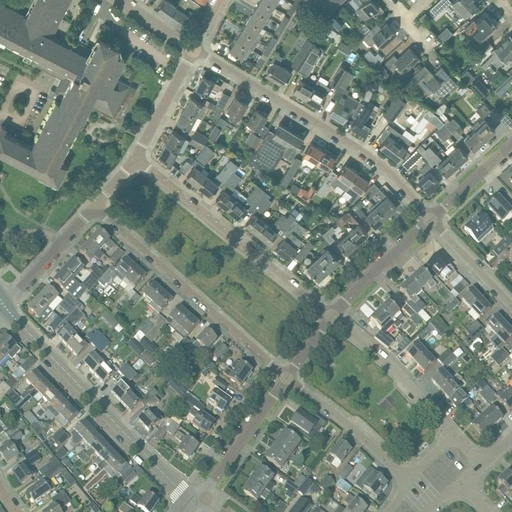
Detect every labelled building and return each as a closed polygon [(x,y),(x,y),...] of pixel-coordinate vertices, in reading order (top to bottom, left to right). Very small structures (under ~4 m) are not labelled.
[(0,0),(0,37),(7,41),(5,44),(19,51),(21,48),(27,51),(24,56),(31,60),(30,63),(40,68),(61,79),(55,91),(62,95),(59,101),(56,99),(31,147),(4,133),(6,128),(1,125),(0,128),(0,150),(38,170),(37,174),(57,184),(67,165),(59,161),(86,107),(88,108),(87,109),(88,109),(88,108),(118,123),(136,89),(127,85),(112,77),(119,64),(121,65),(120,66),(121,66),(121,65),(125,58),(114,53),(117,48),(117,46),(101,37),(99,37),(99,36),(89,57),(71,48),(52,38),(71,0),(36,0),(28,17),(1,3),(2,0),(0,0)] [(163,0),(156,10),(168,18),(176,7),(165,0),(163,0)] [(176,7),(168,18),(180,27),(188,16),(183,12),(188,4),(197,10),(200,5),(192,0),(181,0),(176,7)] [(263,0),(260,0),(255,9),(267,16),(273,6),(263,0)] [(308,0),(308,1),(324,18),(343,0),(308,0)] [(359,0),(362,3),(356,9),(365,19),(371,13),(375,17),(383,10),(379,5),(378,6),(372,0),(359,0)] [(436,15),(445,7),(450,12),(454,9),(457,12),(459,10),(464,16),(479,3),(476,0),(452,0),(451,2),(449,0),(439,0),(430,9),(436,15)] [(296,7),(292,4),(287,12),(292,15),(296,7)] [(255,9),(249,19),(260,27),(264,21),(267,23),(270,18),(267,16),(255,9)] [(472,33),(473,34),(473,36),(476,39),(477,39),(479,41),(483,37),(485,39),(492,33),(490,31),(496,25),(485,12),(476,21),(474,19),(464,27),(470,34),(472,33)] [(284,16),(279,24),(284,27),(289,19),(284,16)] [(333,17),(328,22),(337,31),(342,26),(333,17)] [(249,19),(242,29),(258,39),(261,34),(262,35),(265,30),(260,27),(249,19)] [(284,27),(279,24),(274,33),(279,36),(284,27)] [(370,29),(352,45),(356,49),(362,43),(361,41),(363,39),(368,45),(371,45),(376,40),(382,47),(389,41),(396,34),(387,24),(377,32),(373,27),(370,29)] [(242,29),(236,40),(248,47),(252,49),(258,39),(242,29)] [(442,31),(437,36),(443,42),(447,38),(442,31)] [(489,68),(511,48),(511,38),(509,35),(491,52),(493,55),(482,65),(487,70),(489,68)] [(272,36),(267,45),(272,48),(277,39),(272,36)] [(307,39),(292,65),(299,69),(315,43),(307,39)] [(248,47),(236,40),(229,50),(241,58),(248,47)] [(477,50),(481,55),(492,46),(487,41),(477,50)] [(272,48),(267,45),(262,54),(267,57),(272,48)] [(293,91),(306,99),(313,87),(316,82),(305,74),(311,64),(313,65),(319,55),(317,53),(318,51),(313,48),(312,50),(311,50),(299,71),(304,74),(301,79),(300,79),(293,91)] [(384,63),(392,71),(398,65),(404,72),(419,59),(422,62),(410,48),(398,59),(393,55),(386,62),(384,63)] [(485,70),(483,71),(492,81),(501,72),(497,68),(497,67),(499,65),(502,67),(511,57),(511,48),(510,51),(508,49),(493,63),(492,62),(488,66),(485,69),(485,70)] [(266,75),(282,85),(290,72),(278,64),(282,58),(276,54),(271,61),(273,62),(266,75)] [(260,57),(255,66),(260,69),(265,60),(260,57)] [(374,69),(384,79),(390,75),(386,70),(387,69),(381,62),(374,69)] [(456,84),(441,67),(433,75),(425,65),(410,78),(416,85),(418,82),(428,94),(435,88),(442,97),(456,84)] [(342,67),(331,84),(337,88),(338,88),(340,85),(348,72),(349,71),(348,70),(342,67)] [(354,75),(348,72),(340,85),(345,88),(354,75)] [(511,74),(494,91),(498,95),(511,80),(511,74)] [(195,89),(204,94),(207,95),(211,88),(218,92),(221,86),(214,82),(202,76),(195,89)] [(478,79),(470,86),(480,97),(488,90),(479,80),(478,79)] [(313,87),(306,99),(319,107),(326,95),(330,88),(317,80),(316,82),(313,87)] [(351,113),(358,101),(342,91),(329,113),(343,121),(349,110),(351,112),(351,113)] [(223,92),(216,105),(223,109),(230,96),(223,92)] [(384,109),(380,116),(381,116),(382,113),(393,120),(406,101),(408,99),(399,92),(397,95),(395,94),(385,110),(384,109)] [(202,119),(209,107),(207,106),(191,97),(184,110),(202,119)] [(226,121),(234,126),(247,105),(247,104),(236,98),(227,112),(231,113),(226,121)] [(216,105),(214,104),(210,102),(207,106),(209,107),(212,109),(215,110),(211,117),(217,120),(223,109),(222,109),(216,105)] [(356,118),(351,126),(357,130),(356,132),(362,135),(363,134),(364,134),(369,126),(377,113),(360,102),(352,116),(356,118)] [(413,106),(412,109),(413,111),(416,113),(418,112),(420,111),(421,108),(420,105),(418,104),(415,104),(413,106)] [(476,111),(483,118),(490,111),(484,104),(476,111)] [(202,119),(184,110),(177,123),(189,129),(196,116),(202,120),(202,119)] [(245,141),(252,145),(255,147),(262,137),(256,133),(258,129),(259,129),(262,125),(267,116),(256,110),(251,118),(248,122),(254,126),(245,141)] [(511,119),(506,113),(500,119),(509,129),(511,131),(511,130),(511,119)] [(445,125),(452,133),(456,130),(460,134),(464,130),(453,118),(450,121),(445,125)] [(472,126),(475,130),(485,140),(495,131),(484,119),(479,123),(478,121),(472,126)] [(274,133),(269,130),(249,161),(271,174),(281,157),(292,164),(295,157),(293,156),(303,138),(279,124),(274,133)] [(407,147),(411,142),(387,124),(382,131),(376,139),(377,140),(377,139),(382,143),(380,146),(380,147),(380,146),(398,160),(397,160),(398,160),(402,156),(406,159),(410,153),(406,150),(407,148),(407,147)] [(444,124),(435,132),(444,141),(452,133),(445,125),(444,124)] [(209,135),(216,140),(221,130),(214,126),(209,135)] [(195,130),(192,136),(205,143),(208,137),(195,130)] [(485,140),(475,130),(470,135),(469,134),(464,138),(474,150),(485,140)] [(173,131),(166,144),(178,150),(184,138),(173,131)] [(205,143),(192,136),(189,142),(202,149),(205,143)] [(313,167),(316,162),(323,150),(311,143),(304,154),(309,157),(307,161),(307,162),(308,164),(313,167)] [(178,150),(166,144),(159,157),(171,163),(178,150)] [(416,148),(420,153),(421,152),(422,153),(421,154),(422,155),(429,163),(432,165),(434,163),(446,175),(452,170),(457,165),(448,155),(442,160),(429,146),(425,149),(421,144),(416,148)] [(197,186),(198,186),(206,176),(200,171),(204,166),(203,165),(214,152),(206,145),(194,160),(195,160),(191,165),(195,167),(193,169),(187,177),(193,182),(193,184),(196,186),(197,186)] [(458,145),(448,155),(457,165),(462,161),(468,156),(458,145)] [(402,163),(407,169),(422,155),(421,154),(417,149),(409,156),(402,163)] [(323,150),(316,162),(329,169),(336,158),(323,150)] [(184,174),(191,165),(195,160),(194,160),(189,157),(179,170),(184,174)] [(280,183),(286,187),(289,182),(302,161),(296,157),(295,157),(292,164),(280,183)] [(216,175),(213,180),(218,185),(221,181),(224,184),(234,172),(239,166),(230,159),(217,176),(216,175)] [(425,175),(418,181),(429,192),(439,182),(429,172),(434,168),(432,165),(429,163),(420,171),(425,175)] [(337,175),(331,184),(335,187),(337,185),(345,190),(349,184),(357,173),(345,164),(337,175)] [(234,172),(224,184),(227,186),(224,190),(230,195),(233,192),(236,188),(234,187),(241,178),(234,172)] [(317,180),(322,183),(326,176),(321,173),(317,180)] [(349,184),(345,190),(352,195),(348,200),(353,204),(369,181),(357,173),(349,184)] [(206,176),(198,186),(198,187),(199,188),(202,191),(203,191),(209,196),(216,188),(218,185),(206,176)] [(316,192),(321,196),(328,187),(323,183),(316,192)] [(367,190),(363,193),(369,199),(376,193),(380,189),(374,183),(367,190)] [(244,201),(242,204),(247,208),(249,205),(253,208),(266,192),(257,185),(244,201)] [(301,187),(297,194),(309,201),(314,194),(301,187)] [(216,201),(227,210),(235,199),(224,190),(216,201)] [(266,192),(253,208),(256,211),(254,214),(260,218),(262,216),(272,202),(268,199),(271,195),(266,192)] [(380,200),(374,205),(385,217),(390,212),(396,207),(383,193),(379,196),(380,200)] [(511,207),(506,201),(504,204),(498,198),(487,208),(501,223),(511,212),(511,207)] [(235,199),(227,210),(238,219),(245,211),(247,208),(242,204),(235,199)] [(360,200),(351,208),(360,218),(365,214),(360,208),(364,204),(360,200)] [(371,212),(365,217),(375,227),(380,222),(380,221),(385,217),(374,205),(369,210),(371,212)] [(337,221),(342,226),(347,222),(351,218),(355,223),(360,218),(351,208),(341,217),(337,221)] [(266,223),(257,234),(268,243),(274,235),(277,232),(280,227),(285,231),(294,219),(298,214),(293,210),(287,217),(282,213),(271,227),(266,223)] [(245,225),(257,234),(266,223),(254,214),(245,225)] [(493,229),(487,223),(480,215),(465,229),(472,238),(473,237),(478,243),(486,236),(493,229)] [(294,219),(285,231),(289,234),(285,239),(276,249),(288,259),(294,251),(296,248),(302,241),(290,232),(293,229),(301,235),(306,228),(294,219)] [(359,224),(348,233),(357,243),(362,239),(368,233),(359,224)] [(332,226),(322,235),(325,238),(330,243),(334,239),(330,235),(336,230),(332,226)] [(99,231),(89,242),(103,255),(104,255),(99,251),(104,246),(109,250),(114,245),(109,240),(99,231)] [(357,243),(348,233),(337,243),(346,253),(352,248),(357,243)] [(500,245),(492,252),(498,258),(511,244),(511,242),(507,237),(504,240),(506,242),(501,246),(500,245)] [(310,240),(304,244),(310,249),(315,245),(310,240)] [(103,255),(89,242),(79,253),(89,262),(94,257),(98,261),(103,255)] [(310,249),(304,244),(294,257),(300,262),(310,249)] [(109,259),(114,264),(123,253),(119,249),(109,259)] [(328,249),(318,258),(328,269),(331,266),(332,267),(338,261),(328,249)] [(440,275),(446,281),(456,272),(450,266),(439,254),(429,263),(440,275)] [(328,269),(318,258),(308,268),(318,279),(325,273),(328,269)] [(109,270),(98,283),(103,287),(106,284),(107,285),(112,279),(113,281),(117,277),(122,282),(135,268),(126,259),(119,267),(115,271),(113,274),(109,270)] [(63,271),(73,280),(83,269),(73,260),(63,271)] [(93,273),(92,273),(99,280),(108,270),(105,267),(101,271),(94,265),(90,270),(93,273)] [(135,268),(122,282),(127,286),(124,290),(127,293),(125,294),(131,299),(135,294),(132,291),(145,277),(135,268)] [(422,270),(411,280),(422,292),(420,290),(426,285),(431,290),(436,285),(431,280),(422,270)] [(63,271),(54,281),(68,294),(65,298),(75,308),(76,307),(79,310),(78,310),(79,311),(81,313),(85,309),(82,306),(71,296),(80,286),(73,280),(63,271)] [(99,280),(92,273),(81,285),(88,292),(99,280)] [(422,292),(411,280),(400,290),(409,301),(409,300),(411,302),(407,306),(417,316),(426,308),(416,297),(422,292)] [(463,280),(453,290),(458,296),(468,286),(463,280)] [(142,295),(151,303),(162,292),(152,283),(142,295)] [(48,288),(38,299),(47,308),(57,297),(48,288)] [(461,300),(470,310),(481,299),(472,290),(461,300)] [(172,300),(162,292),(149,306),(155,311),(151,315),(152,316),(139,331),(145,337),(162,318),(159,315),(172,300)] [(117,304),(119,305),(123,308),(129,301),(131,299),(125,294),(117,304)] [(131,299),(129,301),(134,306),(140,298),(135,294),(131,299)] [(65,298),(58,305),(66,313),(70,308),(73,311),(75,308),(65,298)] [(43,323),(53,313),(47,308),(38,299),(28,310),(44,324),(43,323)] [(481,299),(470,310),(480,319),(490,309),(481,299)] [(445,310),(449,314),(460,304),(455,300),(445,310)] [(383,307),(379,311),(391,322),(394,325),(397,329),(402,325),(396,319),(401,314),(388,302),(388,303),(384,307),(383,307)] [(415,314),(407,306),(403,310),(411,318),(415,314)] [(169,326),(175,331),(188,316),(183,311),(179,307),(168,319),(172,323),(169,326)] [(57,336),(67,347),(75,339),(69,332),(85,317),(81,313),(79,311),(78,310),(77,309),(65,320),(69,324),(65,329),(65,328),(57,336)] [(371,319),(370,320),(381,331),(374,338),(389,350),(394,344),(385,334),(394,325),(391,322),(379,311),(375,315),(376,316),(371,320),(371,319)] [(105,312),(100,316),(104,321),(109,316),(105,312)] [(420,317),(426,324),(430,319),(424,313),(420,317)] [(415,314),(411,318),(417,325),(422,321),(417,316),(415,314)] [(177,346),(182,351),(192,340),(191,340),(189,342),(186,339),(199,324),(195,321),(194,321),(188,316),(175,331),(183,340),(177,346)] [(490,342),(496,336),(495,336),(506,326),(497,316),(486,327),(491,332),(486,338),(490,342)] [(48,327),(53,331),(62,321),(57,317),(48,327)] [(146,337),(139,344),(142,347),(148,340),(152,343),(161,333),(159,331),(167,322),(162,318),(146,337)] [(463,341),(464,342),(480,326),(476,321),(465,331),(469,336),(463,341)] [(480,326),(464,342),(468,346),(485,330),(480,326)] [(496,336),(490,342),(498,351),(499,352),(502,348),(505,346),(508,343),(511,339),(511,331),(506,326),(495,336),(496,336)] [(417,338),(422,343),(433,333),(428,327),(417,338)] [(441,327),(436,332),(441,337),(446,332),(441,327)] [(192,340),(182,351),(186,355),(191,350),(195,353),(201,346),(206,351),(216,340),(206,331),(195,343),(192,340)] [(75,339),(67,347),(77,358),(84,351),(91,344),(95,347),(102,340),(96,333),(88,341),(86,338),(80,343),(75,339)] [(0,341),(0,349),(8,357),(12,361),(21,351),(5,336),(0,341)] [(152,343),(145,337),(139,344),(142,347),(153,356),(159,349),(152,343)] [(108,346),(102,340),(95,347),(101,354),(108,346)] [(406,354),(415,364),(427,354),(417,344),(406,354)] [(213,355),(218,359),(220,357),(227,350),(222,345),(215,353),(213,355)] [(498,351),(490,358),(494,363),(505,352),(502,348),(499,352),(498,351)] [(437,360),(442,364),(453,354),(449,349),(437,360)] [(505,352),(494,363),(499,367),(510,357),(505,352)] [(427,354),(415,364),(424,374),(435,363),(427,354)] [(453,354),(442,364),(446,369),(457,359),(453,354)] [(84,364),(93,375),(103,366),(92,356),(84,364)] [(27,360),(20,368),(26,373),(33,366),(27,360)] [(209,362),(206,367),(211,371),(214,365),(209,362)] [(229,379),(240,387),(252,372),(241,364),(240,364),(237,362),(235,363),(232,366),(233,369),(235,371),(234,374),(227,369),(223,374),(230,379),(229,379)] [(103,366),(93,375),(104,385),(113,377),(113,376),(118,371),(122,375),(130,367),(126,363),(118,371),(114,367),(109,372),(103,366)] [(161,366),(155,371),(168,384),(174,378),(161,366)] [(133,371),(130,367),(122,375),(129,382),(136,374),(133,371)] [(17,371),(12,377),(18,382),(23,376),(26,373),(20,368),(17,371)] [(431,381),(440,391),(451,381),(442,371),(431,381)] [(10,394),(6,397),(12,403),(16,407),(44,381),(36,372),(28,379),(26,382),(30,386),(24,391),(25,393),(20,398),(19,396),(13,390),(10,394)] [(449,400),(457,409),(468,399),(455,385),(461,380),(457,375),(451,381),(440,391),(449,401),(449,400)] [(211,384),(223,392),(227,387),(215,379),(211,384)] [(482,380),(477,384),(482,390),(487,386),(482,380)] [(42,399),(52,389),(44,381),(16,407),(19,411),(32,399),(32,400),(38,394),(42,399)] [(3,382),(0,385),(0,391),(5,396),(11,389),(3,382)] [(110,392),(120,403),(130,394),(120,383),(110,392)] [(181,386),(176,392),(181,397),(186,391),(181,386)] [(487,386),(483,391),(493,402),(496,398),(495,396),(496,395),(487,386)] [(496,395),(495,396),(496,398),(499,401),(503,405),(509,412),(511,409),(511,395),(509,392),(505,387),(496,395)] [(48,410),(51,407),(60,398),(52,389),(42,399),(46,403),(41,408),(42,410),(37,415),(40,418),(48,410)] [(130,394),(120,403),(131,413),(138,406),(142,402),(146,406),(154,398),(157,394),(153,390),(144,398),(135,389),(130,394)] [(218,389),(208,404),(213,407),(214,408),(222,413),(223,412),(226,407),(227,407),(230,402),(222,396),(221,395),(223,392),(218,389)] [(483,391),(478,395),(488,406),(493,402),(483,391)] [(201,414),(205,409),(184,395),(178,404),(190,413),(189,415),(196,420),(193,425),(193,426),(198,430),(199,429),(207,435),(214,424),(201,414)] [(51,407),(48,410),(56,419),(59,416),(69,406),(60,398),(51,407)] [(159,403),(154,398),(146,406),(145,406),(150,411),(159,403)] [(468,399),(457,409),(461,413),(472,403),(468,399)] [(69,406),(59,416),(64,421),(61,424),(64,428),(77,415),(69,406)] [(492,408),(482,417),(492,428),(502,419),(492,408)] [(149,432),(148,433),(149,434),(153,431),(152,430),(163,420),(157,413),(152,417),(148,412),(138,421),(149,432)] [(291,424),(299,430),(308,436),(316,425),(323,430),(326,424),(315,416),(312,421),(299,412),(291,424)] [(492,428),(482,417),(472,426),(482,437),(492,428)] [(3,433),(7,437),(16,430),(18,432),(25,426),(19,419),(12,425),(3,433)] [(161,428),(160,430),(154,438),(159,442),(167,432),(173,437),(179,428),(168,419),(161,428)] [(74,431),(70,435),(74,439),(72,441),(76,445),(82,440),(83,441),(93,431),(84,422),(77,429),(74,431)] [(34,423),(30,427),(37,436),(42,432),(34,423)] [(51,438),(55,443),(65,434),(60,429),(51,438)] [(83,441),(91,449),(101,440),(93,431),(83,441)] [(8,439),(12,444),(21,437),(18,432),(8,439)] [(285,432),(277,443),(287,449),(283,455),(290,460),(296,464),(298,460),(293,456),(294,454),(292,453),(300,442),(293,438),(285,432)] [(175,438),(183,444),(178,452),(189,460),(198,447),(190,441),(178,433),(175,438)] [(65,434),(55,443),(48,450),(52,455),(69,439),(65,434)] [(101,440),(91,449),(86,455),(88,458),(94,453),(99,458),(109,449),(101,440)] [(287,449),(277,443),(278,444),(275,449),(274,448),(266,459),(280,469),(285,463),(287,465),(290,460),(283,455),(287,449)] [(325,461),(330,465),(334,459),(341,464),(351,451),(350,451),(349,451),(345,447),(340,443),(325,461)] [(0,451),(0,455),(6,464),(24,452),(18,444),(12,448),(10,445),(0,451)] [(62,448),(55,455),(60,460),(66,453),(62,448)] [(93,474),(96,477),(103,470),(117,457),(109,449),(99,458),(104,462),(98,468),(99,469),(93,474)] [(24,466),(13,473),(21,485),(29,479),(31,478),(36,475),(31,467),(39,461),(41,460),(34,451),(24,458),(27,464),(24,466)] [(82,451),(76,456),(79,459),(80,460),(85,455),(82,451)] [(55,457),(48,462),(51,466),(53,468),(60,464),(55,457)] [(117,457),(103,470),(108,474),(117,484),(123,478),(118,473),(125,466),(117,457)] [(52,469),(45,474),(50,481),(65,471),(60,464),(53,468),(52,469)] [(46,466),(38,471),(41,476),(49,470),(46,466)] [(364,488),(376,498),(386,485),(373,474),(375,472),(369,467),(364,474),(355,485),(361,490),(364,488)] [(256,474),(251,481),(269,494),(274,487),(274,485),(270,482),(273,478),(259,468),(256,473),(256,474)] [(103,470),(96,477),(84,489),(87,493),(108,474),(103,470)] [(342,471),(338,476),(341,479),(344,481),(347,476),(342,471)] [(122,480),(127,485),(136,476),(131,472),(122,480)] [(497,490),(503,496),(510,490),(511,488),(511,476),(508,472),(497,481),(502,486),(497,490)] [(35,487),(27,493),(34,504),(42,498),(50,492),(55,489),(50,481),(45,474),(44,475),(40,478),(43,482),(35,487)] [(300,474),(293,486),(298,489),(306,478),(300,474)] [(319,487),(325,492),(333,482),(327,477),(319,487)] [(319,490),(313,485),(307,480),(297,492),(303,497),(311,487),(317,492),(319,490)] [(336,485),(346,494),(351,488),(340,480),(336,485)] [(269,494),(251,481),(246,488),(246,487),(242,492),(250,498),(248,502),(253,506),(260,497),(265,501),(269,494)] [(298,489),(293,486),(288,482),(284,488),(294,495),(298,489)] [(112,495),(116,497),(123,487),(119,485),(112,495)] [(45,511),(59,511),(70,503),(63,492),(50,501),(54,506),(50,509),(45,511)] [(55,492),(49,497),(51,500),(58,495),(55,492)] [(134,495),(130,501),(138,507),(141,510),(144,511),(151,511),(154,509),(157,511),(161,505),(158,503),(159,503),(147,494),(143,501),(134,495)] [(349,507),(346,511),(345,511),(365,511),(367,510),(349,496),(343,502),(349,507)] [(290,511),(307,511),(311,507),(301,499),(290,511)] [(275,509),(272,511),(281,511),(286,506),(280,502),(275,509)] [(92,503),(88,506),(92,511),(98,511),(99,511),(92,503)]
